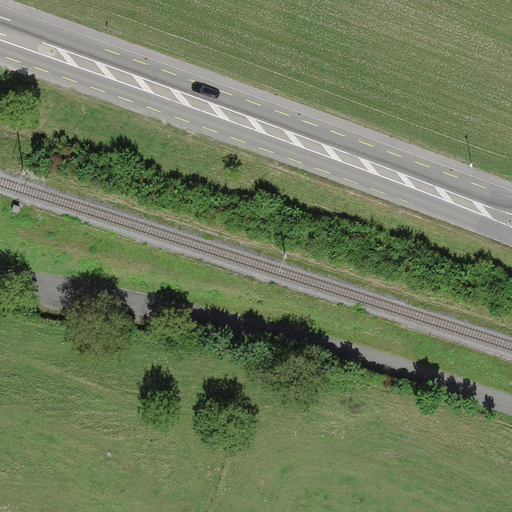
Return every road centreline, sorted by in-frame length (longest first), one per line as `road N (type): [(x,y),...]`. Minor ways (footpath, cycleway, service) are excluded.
road 1 (track): [(0,272),(257,331),(511,407)]
road 2 (primary): [(0,32),(455,196)]
